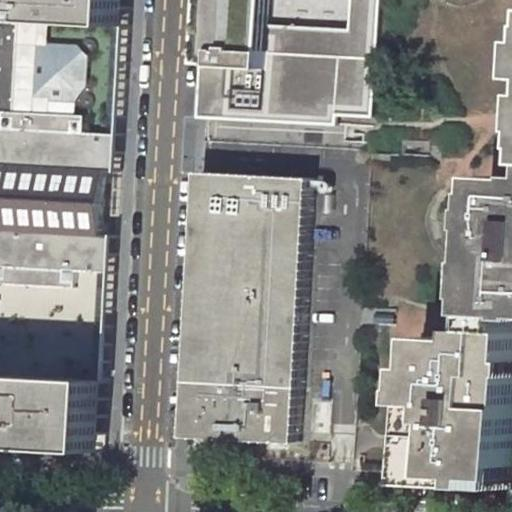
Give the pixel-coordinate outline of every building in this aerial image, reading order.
[(131,0),(0,0),(0,25),(129,32),(131,0)] [(355,0),(354,30),(274,26),(275,0),(228,0),(224,64),(224,74),(209,74),(206,117),(342,125),(343,115),(376,117),(382,0),(355,0)] [(212,0),(209,64),(224,64),(228,0),(212,0)] [(129,32),(0,25),(0,378),(113,385),(129,32)] [(376,130),(376,127),(348,125),(347,129),(347,141),(375,142),(376,130)] [(246,440),(301,443),(304,399),(316,179),(203,172),(189,437),(246,440)] [(488,315),(487,330),(511,331),(511,177),(496,176),(495,193),(492,192),(492,209),(497,209),(496,229),(490,229),(488,278),(493,278),(492,298),(487,298),(486,314),(488,315)] [(428,403),(424,474),(511,479),(511,331),(487,330),(487,340),(474,339),(475,330),(434,327),(432,368),(422,368),(421,390),(431,390),(431,403),(428,403)] [(113,385),(0,378),(0,446),(108,452),(113,385)]
